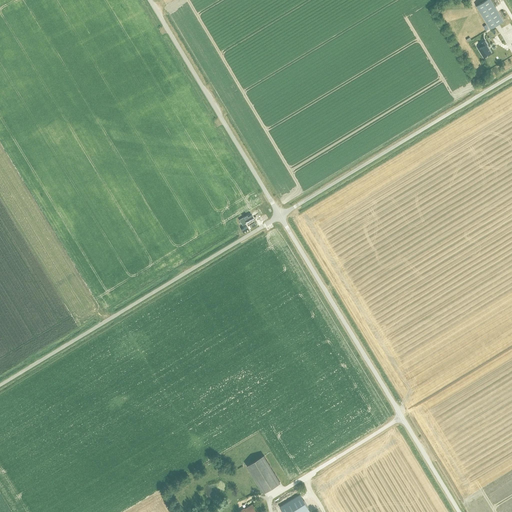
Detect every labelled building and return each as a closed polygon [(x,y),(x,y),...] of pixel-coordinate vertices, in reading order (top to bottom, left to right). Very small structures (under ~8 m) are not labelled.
[(490,29),(503,21),(490,0),(486,0),(476,6),(490,29)] [(484,46),(478,49),(484,57),(491,53),(487,45),(487,44),(485,40),(482,42),(484,46)] [(247,223),(254,219),(252,215),(243,219),(244,221),(245,220),(247,223)] [(248,466),(248,467),(264,492),(280,483),(264,457),(248,466)] [(309,489),(280,507),(283,511),(306,511),(318,505),(309,489)]
